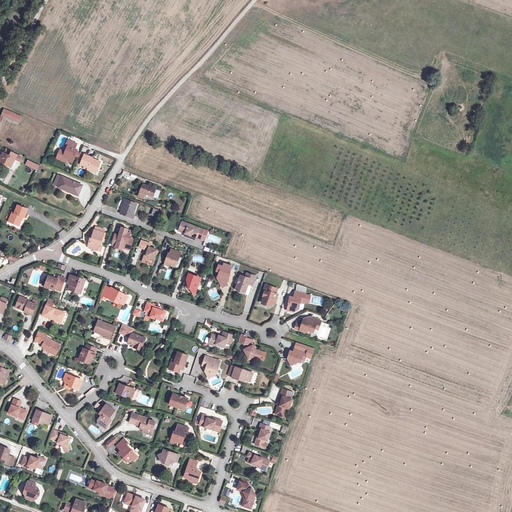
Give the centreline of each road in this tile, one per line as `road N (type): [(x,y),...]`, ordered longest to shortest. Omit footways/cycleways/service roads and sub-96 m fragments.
road 1 (residential): [(50,254),(271,333)]
road 2 (track): [(252,0),(124,153)]
road 3 (residential): [(69,417),(116,475),(210,506)]
road 4 (residential): [(210,506),(242,405),(184,384)]
road 5 (unclassified): [(124,153),(83,226),(50,254)]
